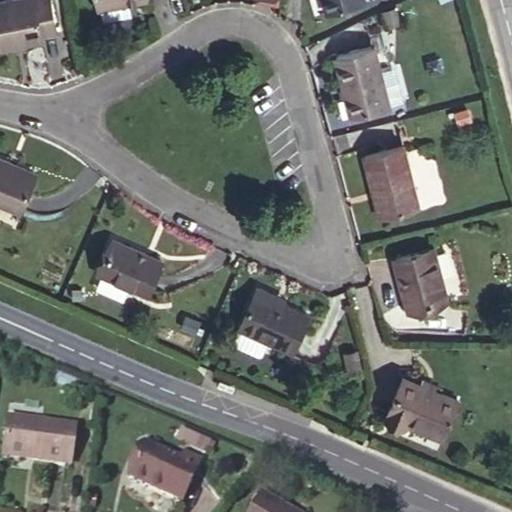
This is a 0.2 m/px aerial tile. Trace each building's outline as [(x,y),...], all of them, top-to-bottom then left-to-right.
[(0,48),(43,40),(42,35),(57,31),(50,0),(4,0),(0,1),(0,48)] [(322,0),(326,12),(365,0),(322,0)] [(395,7),(384,10),(389,25),(399,21),(395,7)] [(335,57),(350,115),(390,104),(375,46),(335,57)] [(373,191),(378,190),(384,215),(419,206),(404,145),(364,155),(373,191)] [(36,173),(0,157),(0,201),(20,211),(36,173)] [(162,261),(114,239),(100,272),(148,293),(162,261)] [(395,257),(408,308),(447,298),(433,247),(395,257)] [(293,351),(310,314),(256,290),(239,327),(267,340),(293,351)] [(267,340),(239,327),(233,341),(234,345),(257,355),(261,354),(267,340)] [(361,369),(357,349),(345,351),(349,371),(361,369)] [(406,426),(408,420),(444,436),(459,400),(404,376),(386,417),(406,426)] [(8,414),(32,414),(32,403),(8,403),(8,414)] [(34,454),(33,460),(70,465),(75,426),(7,417),(3,450),(34,454)] [(205,452),(210,441),(181,428),(175,439),(205,452)] [(183,454),(181,459),(146,443),(130,477),(182,502),(200,462),(183,454)] [(2,456),(33,460),(34,454),(3,450),(2,456)] [(293,511),(262,493),(250,511),(293,511)]
